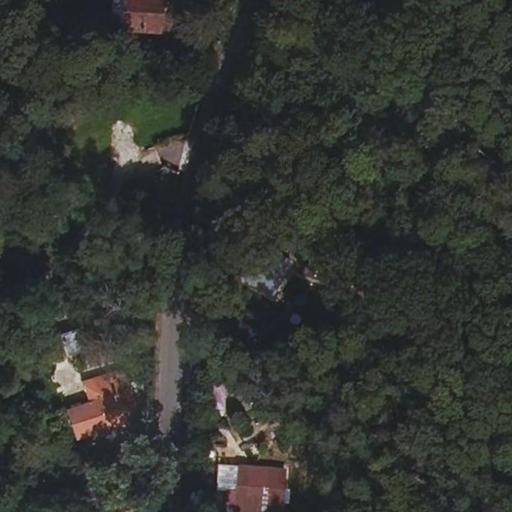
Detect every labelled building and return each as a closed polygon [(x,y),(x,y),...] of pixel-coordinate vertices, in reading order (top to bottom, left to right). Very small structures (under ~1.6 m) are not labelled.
[(124,25),(124,30),(159,32),(160,0),(113,0),(112,24),(124,25)] [(298,268),(249,242),(228,278),(277,302),(298,268)] [(42,347),(48,366),(80,356),(73,336),(42,347)] [(73,441),(138,420),(123,372),(89,383),(95,404),(64,414),(73,441)] [(284,511),(289,465),(217,463),(215,490),(228,491),(225,511),(284,511)]
